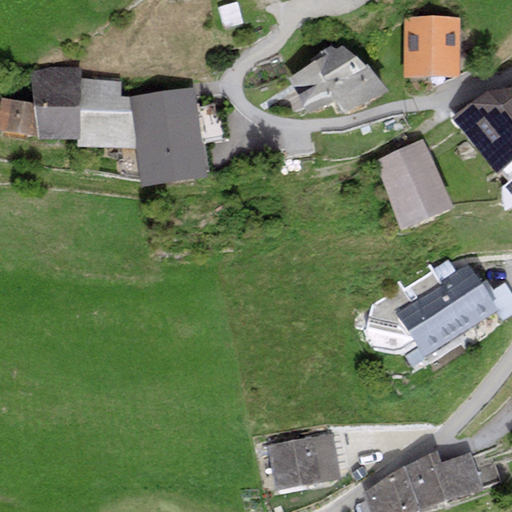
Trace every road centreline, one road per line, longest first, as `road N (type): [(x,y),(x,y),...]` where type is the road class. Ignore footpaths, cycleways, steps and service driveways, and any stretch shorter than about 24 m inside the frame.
road 1 (track): [(453,98),(416,136),(374,157),(219,190),(125,192),(0,170)]
road 2 (residential): [(511,356),(444,434),(332,511)]
